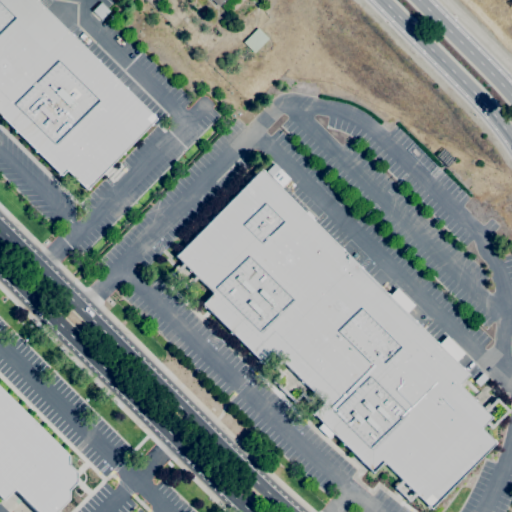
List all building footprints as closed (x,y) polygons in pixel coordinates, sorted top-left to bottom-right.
[(85,190),(65,170),(60,176),(0,116),(0,0),(34,0),(155,119),(85,190)] [(100,19),(92,11),(100,2),(109,11),(100,19)] [(258,41),(254,37),(254,38),(247,31),(254,25),(258,33),(262,38),(258,41)] [(281,187),(265,172),(274,163),(290,179),(281,187)] [(430,508),(382,461),(371,472),(312,413),(323,402),(272,352),(261,363),(201,304),(212,293),(174,256),(260,169),(468,375),(458,385),(491,417),(480,428),(495,443),(430,508)] [(479,386),(473,381),(481,373),(487,378),(479,386)] [(0,392),(67,456),(66,501),(54,511),(34,511),(11,488),(0,499),(0,392)]
